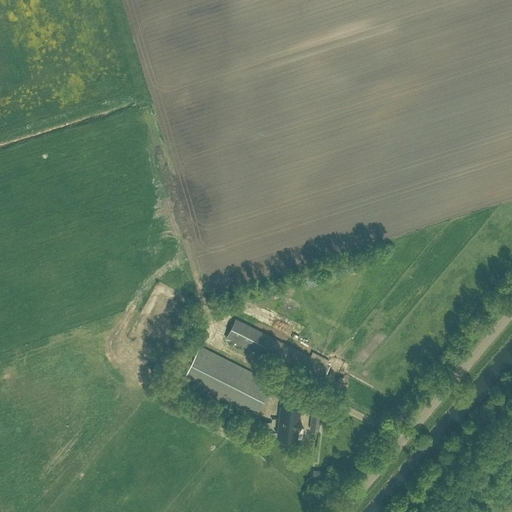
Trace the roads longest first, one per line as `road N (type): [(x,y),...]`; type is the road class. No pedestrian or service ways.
road 1 (unclassified): [(341,511),(511,310)]
road 2 (track): [(511,395),(415,511)]
